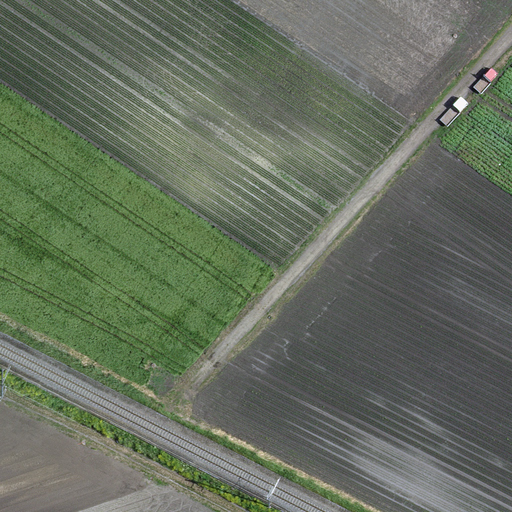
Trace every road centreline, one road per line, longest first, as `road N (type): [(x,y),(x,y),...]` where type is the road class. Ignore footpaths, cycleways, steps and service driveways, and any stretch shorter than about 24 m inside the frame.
road 1 (track): [(171,410),(511,37)]
road 2 (track): [(234,511),(0,393)]
